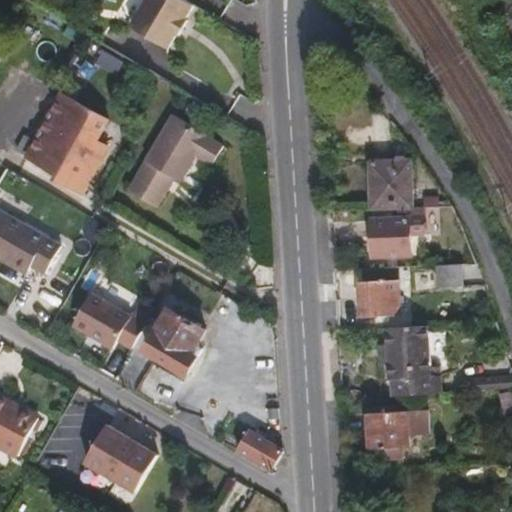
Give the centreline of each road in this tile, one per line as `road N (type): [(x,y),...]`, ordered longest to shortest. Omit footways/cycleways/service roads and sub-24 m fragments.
road 1 (primary): [(313,511),(285,2)]
road 2 (residential): [(511,324),(462,199),(357,44),(318,11),(285,2)]
